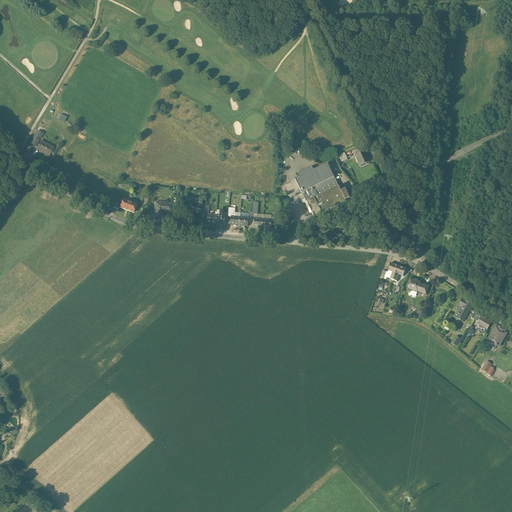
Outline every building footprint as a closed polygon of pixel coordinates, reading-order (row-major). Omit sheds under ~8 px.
[(43,134),(37,131),(34,136),(40,139),(43,134)] [(34,138),(30,144),(35,147),(39,140),(34,138)] [(53,148),(41,141),(37,148),(42,151),(42,152),(48,156),(53,148)] [(368,163),(364,152),(355,155),(358,161),(357,162),(358,167),(368,163)] [(344,153),(339,156),(342,162),(347,160),(344,153)] [(327,164),(294,180),(301,193),(302,193),(301,193),(313,187),(333,177),(327,164)] [(333,177),(313,187),(318,197),(338,187),(333,177)] [(313,187),(301,193),(302,193),(314,218),(346,202),(341,191),(338,187),(318,197),(313,187)] [(345,189),(341,191),(345,201),(349,198),(345,189)] [(202,198),(184,197),(184,206),(200,207),(201,207),(201,205),(202,198)] [(137,205),(122,200),(119,208),(134,213),(137,205)] [(172,204),(155,202),(154,216),(162,216),(163,213),(162,212),(164,211),(171,212),(172,204)] [(224,209),(220,209),(219,214),(216,214),(215,223),(215,224),(218,224),(218,225),(223,226),(223,223),(224,223),(224,216),(224,215),(225,209),(224,209)] [(216,214),(207,213),(206,222),(212,222),(212,223),(215,223),(216,214)] [(239,216),(230,216),(229,224),(235,225),(235,226),(238,226),(239,216)] [(248,217),(239,216),(238,226),(242,226),(247,226),(247,222),(248,217)] [(262,219),(254,218),(253,227),(258,227),(258,228),(262,229),(262,219)] [(270,220),(262,219),(262,229),(265,229),(265,228),(270,229),(271,225),(275,226),(276,220),(276,219),(270,218),(270,220)] [(398,266),(391,264),(388,271),(392,273),(390,279),(393,281),(398,266)] [(406,269),(398,266),(393,281),(397,282),(399,276),(399,275),(403,277),(406,269)] [(421,283),(417,281),(416,282),(413,281),(413,280),(409,279),(408,284),(407,287),(408,290),(411,291),(412,290),(417,291),(416,293),(417,293),(417,292),(420,293),(419,293),(426,296),(429,287),(423,284),(423,285),(420,284),(421,283)] [(472,306),(465,302),(465,303),(461,300),(459,305),(462,307),(458,314),(457,314),(455,317),(463,322),(472,306)] [(477,307),(471,318),(474,320),(477,315),(480,309),(477,307)] [(491,322),(481,316),(481,317),(477,324),(487,329),(491,322)] [(504,332),(501,331),(502,329),(501,329),(496,326),(488,339),(494,343),(493,344),(496,345),(494,347),(496,348),(497,346),(498,347),(505,335),(503,333),(504,332)] [(459,339),(456,336),(451,343),(455,345),(459,339)] [(488,363),(486,364),(483,370),(487,372),(491,365),(488,363)]
